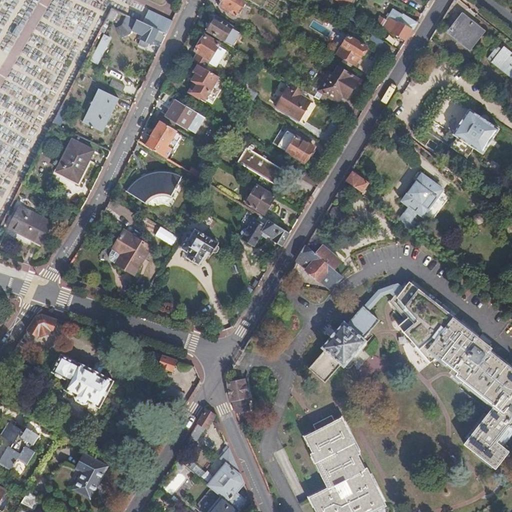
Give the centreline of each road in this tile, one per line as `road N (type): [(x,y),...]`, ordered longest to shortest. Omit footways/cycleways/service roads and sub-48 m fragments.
road 1 (secondary): [(224,357),(444,0)]
road 2 (residential): [(41,291),(77,235),(191,0)]
road 3 (tertiary): [(224,357),(41,291)]
road 4 (secondary): [(131,511),(224,357)]
road 5 (residential): [(224,357),(221,412),(265,511)]
